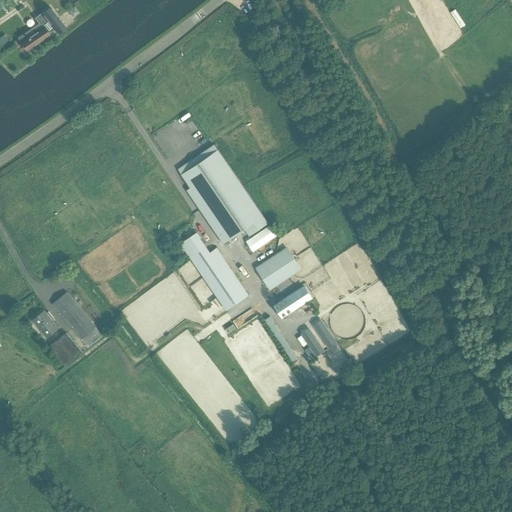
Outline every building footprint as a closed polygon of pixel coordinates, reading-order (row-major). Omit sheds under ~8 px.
[(40,25),(18,40),(26,51),(34,46),(35,48),(38,46),(37,44),(48,36),(48,35),(54,30),(57,34),(65,28),(49,7),(36,19),(40,25)] [(460,28),(465,25),(455,10),(450,13),(460,28)] [(268,223),(217,150),(214,144),(177,169),(190,188),(187,191),(223,243),(244,229),(249,236),(268,223)] [(269,226),(247,241),(254,252),(276,236),(269,226)] [(181,244),(226,311),(247,296),(215,249),(210,253),(197,233),(181,244)] [(279,251),(255,267),(270,290),(302,268),(287,246),(279,251)] [(304,286),(275,306),(283,317),(312,298),(304,286)] [(103,336),(67,293),(52,305),(81,340),(88,347),(103,336)] [(44,311),(32,321),(46,338),(58,329),(51,321),(53,319),(47,312),(45,313),(44,311)] [(298,359),(270,317),(264,321),(292,363),(298,359)] [(321,320),(313,325),(329,349),(337,343),(321,320)] [(233,324),(226,329),(229,333),(236,328),(233,324)] [(309,328),(301,334),(317,357),(325,352),(309,328)] [(66,333),(49,347),(65,366),(82,352),(66,333)]
